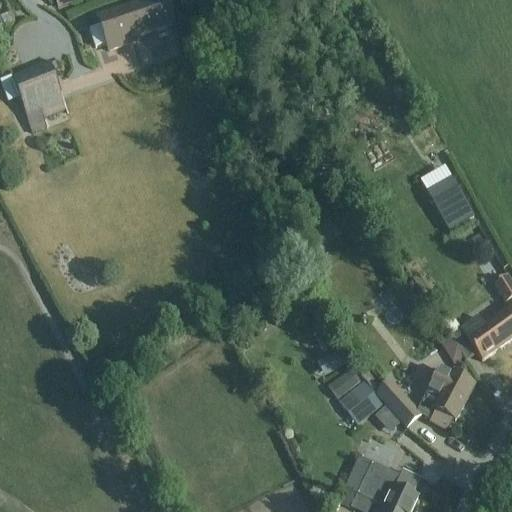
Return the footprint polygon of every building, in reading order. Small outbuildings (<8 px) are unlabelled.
[(94,51),(108,46),(110,53),(140,42),(139,39),(174,27),(164,0),(157,0),(99,20),(102,28),(88,32),(94,51)] [(53,64),(11,79),(11,80),(12,82),(19,101),(31,137),(45,131),(42,121),(65,113),(55,86),(51,75),(56,74),(53,64)] [(8,105),(19,101),(12,82),(11,80),(0,85),(8,105)] [(400,89),(393,93),(398,104),(405,100),(400,89)] [(444,152),(418,165),(423,174),(449,161),(444,152)] [(451,161),(424,175),(431,188),(458,174),(451,161)] [(452,216),(429,232),(461,278),(484,263),(452,216)] [(332,217),(315,228),(323,241),(340,231),(332,217)] [(488,238),(475,245),(479,252),(482,250),(487,258),(496,253),(488,238)] [(390,279),(373,287),(380,303),(397,295),(390,279)] [(511,289),(505,279),(491,288),(504,306),(511,300),(511,289)] [(437,294),(426,301),(434,315),(446,307),(437,294)] [(289,323),(303,314),(296,305),(283,314),(289,323)] [(472,347),(483,363),(511,343),(511,307),(483,328),(478,320),(461,331),(472,347)] [(316,345),(324,358),(332,353),(324,340),(316,345)] [(381,385),(388,378),(369,358),(362,364),(381,385)] [(474,388),(454,378),(453,379),(438,371),(425,396),(440,404),(435,413),(424,407),(419,415),(423,417),(422,419),(433,425),(433,426),(447,433),(453,421),(456,423),(474,388)] [(356,429),(385,406),(375,396),(361,377),(359,378),(357,375),(336,393),(342,401),(336,405),(356,429)] [(379,393),(375,396),(385,406),(407,432),(422,418),(390,383),(379,393)] [(367,476),(357,496),(389,511),(413,511),(419,500),(413,497),(421,482),(404,474),(401,479),(398,477),(395,483),(388,479),(390,474),(372,465),(367,476)] [(347,494),(341,507),(350,511),(356,499),(356,498),(347,494)] [(389,511),(357,496),(356,498),(356,499),(350,511),(351,511),(389,511)]
